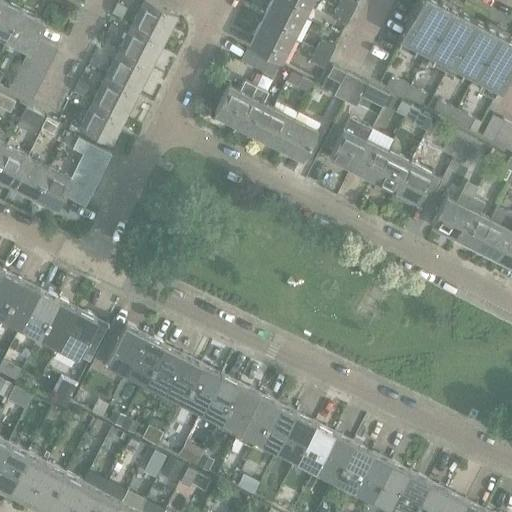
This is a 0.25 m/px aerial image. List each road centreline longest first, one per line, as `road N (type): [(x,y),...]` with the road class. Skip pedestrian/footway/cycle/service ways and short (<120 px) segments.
road 1 (residential): [(511,459),(94,260)]
road 2 (residential): [(511,305),(161,130)]
road 3 (residential): [(94,260),(161,130)]
road 4 (residential): [(161,130),(220,16)]
road 5 (residential): [(45,108),(99,0)]
